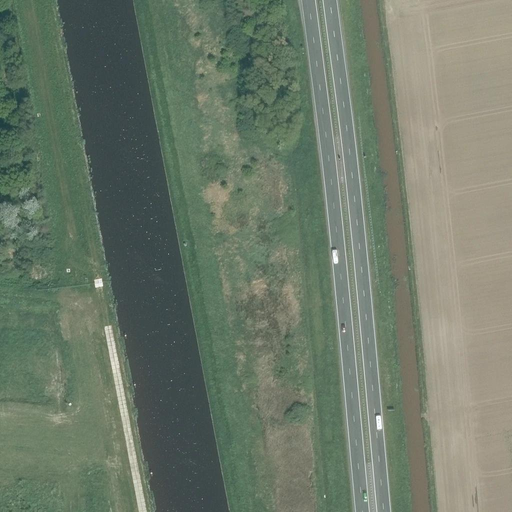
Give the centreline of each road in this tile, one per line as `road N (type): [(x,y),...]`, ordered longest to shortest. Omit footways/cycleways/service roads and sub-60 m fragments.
road 1 (trunk): [(308,0),(362,511)]
road 2 (trunk): [(383,511),(329,0)]
